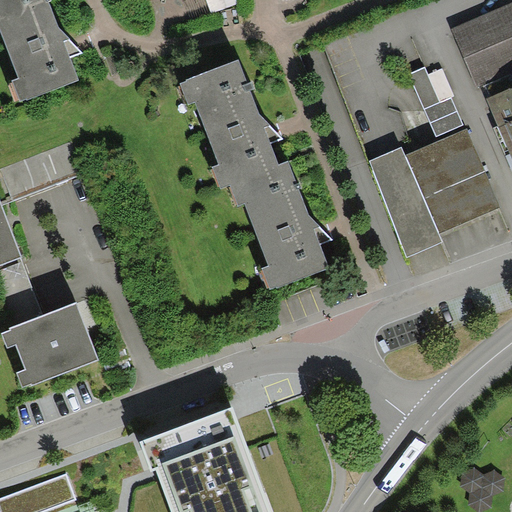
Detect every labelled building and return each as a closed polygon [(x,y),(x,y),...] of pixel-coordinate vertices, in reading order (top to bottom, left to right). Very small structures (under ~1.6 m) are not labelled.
[(20,102),(77,79),(63,43),(69,40),(57,28),(45,0),(0,0),(0,24),(22,79),(13,83),(20,102)] [(511,3),(453,26),(471,74),(511,58),(511,3)] [(215,177),(269,157),(252,111),(255,110),(243,78),(240,79),(231,55),(175,76),(183,98),(192,94),(216,159),(209,162),(215,177)] [(433,60),(403,71),(427,134),(457,123),(433,60)] [(511,149),(511,74),(485,86),(511,149)] [(401,250),(494,209),(457,123),(363,164),(401,250)] [(265,275),(320,255),(302,209),(306,207),(294,176),(291,177),(282,153),(225,174),(234,196),(242,192),(267,257),(260,260),(265,275)] [(0,267),(18,261),(0,212),(0,267)] [(94,360),(73,305),(1,332),(8,349),(16,346),(26,371),(17,374),(22,387),(94,360)] [(261,511),(229,418),(157,443),(181,511),(261,511)]
